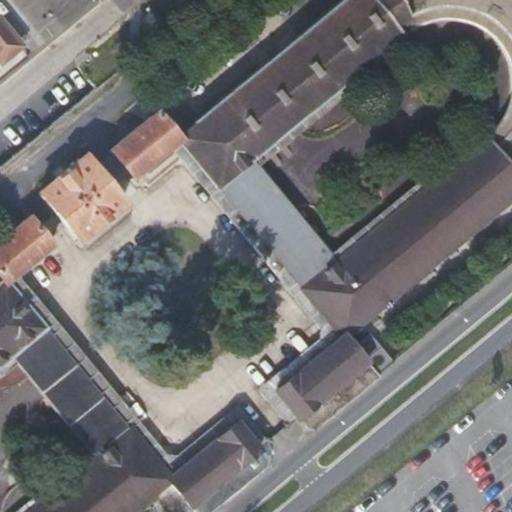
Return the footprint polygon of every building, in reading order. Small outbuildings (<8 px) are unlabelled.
[(271,388),(305,433),(388,360),(361,326),(441,259),(440,252),(510,195),(511,193),(511,0),(337,0),(268,55),(174,134),(155,109),(108,150),(131,178),(177,142),(246,224),(283,194),(250,153),(405,29),(418,22),(435,17),(449,17),(463,20),(479,28),(489,35),(499,47),(506,59),(509,77),(509,98),(503,116),(494,129),(429,186),(425,190),(338,261),(330,250),(292,281),(336,335),(271,388)] [(0,64),(25,45),(0,13),(0,64)] [(123,203),(82,154),(37,192),(77,242),(123,203)] [(0,359),(7,354),(94,457),(26,511),(134,511),(170,484),(1,286),(50,245),(27,217),(0,239),(0,359)] [(165,477),(191,508),(263,446),(236,416),(165,477)]
